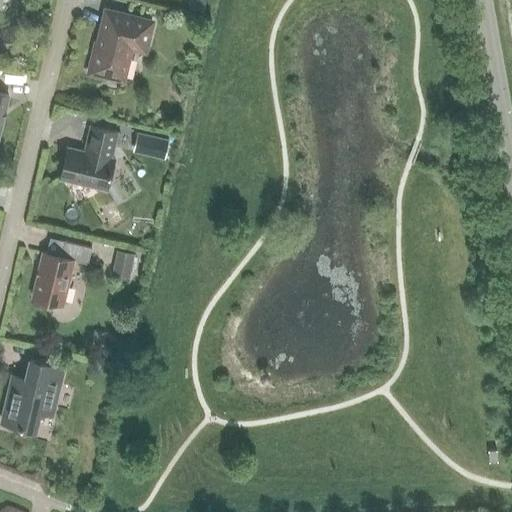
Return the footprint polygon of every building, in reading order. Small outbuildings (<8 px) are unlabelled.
[(204,0),(189,0),(188,8),(203,11),(204,0)] [(144,50),(151,21),(106,10),(96,49),(95,49),(89,73),(107,77),(107,75),(123,79),(130,47),(144,50)] [(111,157),(117,132),(90,125),(84,151),(67,147),(60,178),(107,189),(114,158),(111,157)] [(169,139),(137,132),(133,151),(164,159),(169,139)] [(87,263),(91,247),(64,241),(60,256),(42,252),(32,297),(63,305),(73,260),(87,263)] [(129,278),(134,254),(116,250),(111,275),(129,278)] [(51,414),(63,366),(30,358),(23,386),(11,383),(2,423),(34,431),(39,411),(51,414)] [(488,462),(498,461),(497,449),(487,450),(488,462)]
